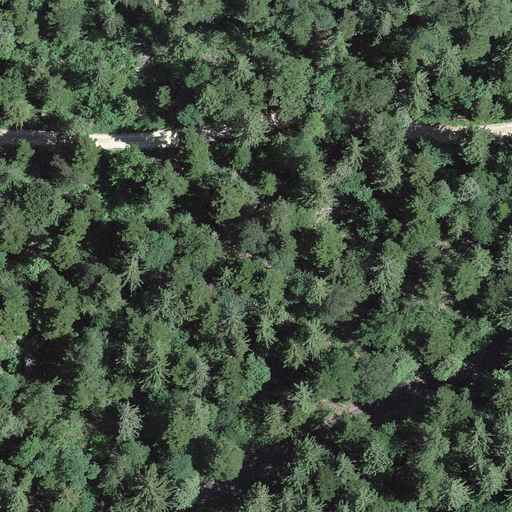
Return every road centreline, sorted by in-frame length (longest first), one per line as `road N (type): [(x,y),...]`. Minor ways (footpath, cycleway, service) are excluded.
road 1 (track): [(0,144),(511,128)]
road 2 (unclassified): [(511,350),(335,419),(170,511)]
